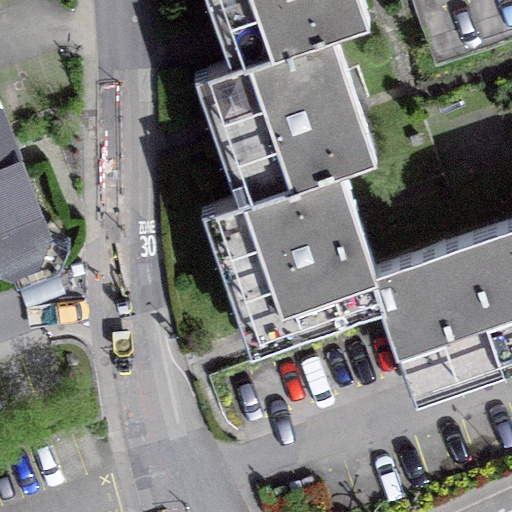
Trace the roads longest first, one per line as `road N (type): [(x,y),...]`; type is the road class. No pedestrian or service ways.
road 1 (residential): [(125,290),(118,0)]
road 2 (residential): [(185,511),(125,290)]
road 3 (residential): [(125,290),(0,333)]
